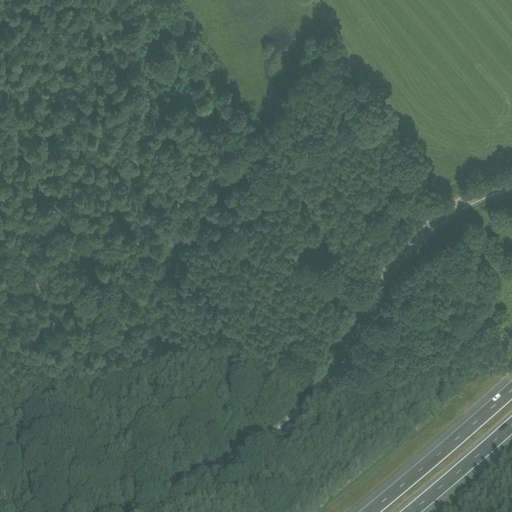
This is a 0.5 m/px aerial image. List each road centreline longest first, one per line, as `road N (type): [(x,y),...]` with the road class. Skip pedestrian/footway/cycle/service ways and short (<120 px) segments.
road 1 (unclassified): [(133,511),(295,422),(414,239),(469,197),(511,183)]
road 2 (motorway): [(511,389),(369,511)]
road 3 (motorway): [(412,511),(511,425)]
